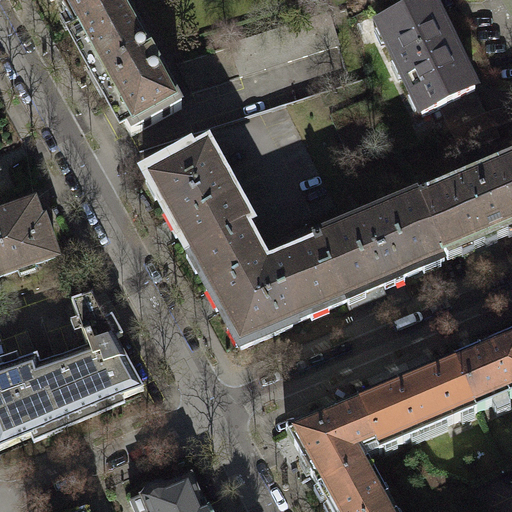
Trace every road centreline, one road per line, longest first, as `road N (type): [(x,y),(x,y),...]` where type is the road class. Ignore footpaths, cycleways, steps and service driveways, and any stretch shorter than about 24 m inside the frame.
road 1 (residential): [(212,413),(0,21)]
road 2 (residential): [(212,413),(511,285)]
road 3 (residential): [(212,413),(0,499)]
